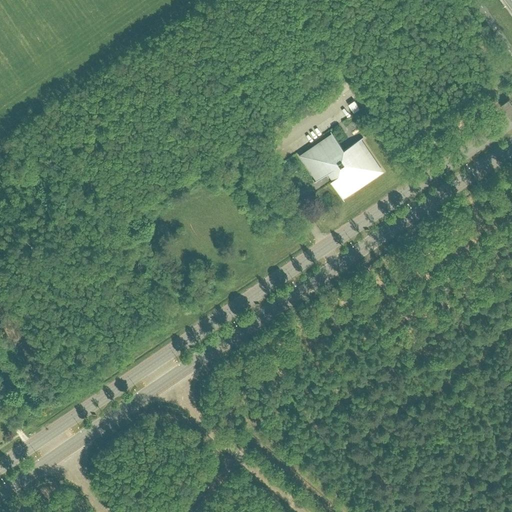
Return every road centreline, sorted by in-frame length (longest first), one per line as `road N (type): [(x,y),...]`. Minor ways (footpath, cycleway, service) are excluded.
road 1 (unclassified): [(0,492),(511,145)]
road 2 (unclassified): [(511,121),(0,467)]
